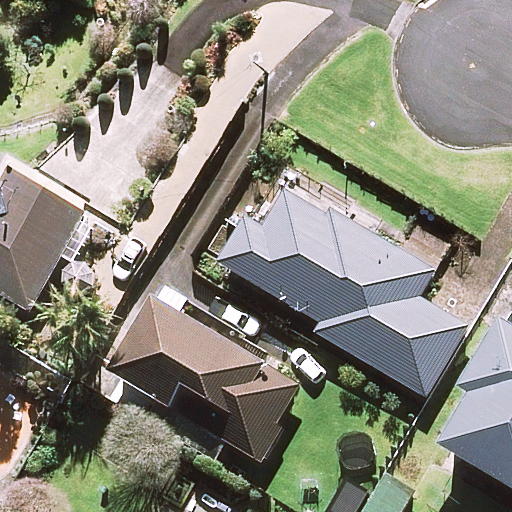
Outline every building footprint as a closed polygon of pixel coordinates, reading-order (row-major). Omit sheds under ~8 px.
[(0,191),(0,295),(30,313),(65,255),(75,261),(98,221),(12,170),(0,191)] [(325,217),(282,191),(261,227),(246,218),(219,265),(320,324),(315,333),(378,370),(436,271),(330,209),(325,217)] [(109,376),(258,461),(264,465),(283,431),(277,428),(302,385),(182,316),(190,303),(168,290),(160,304),(153,299),(142,293),(123,325),(134,331),(109,376)] [(511,327),(504,323),(434,443),(511,488),(511,327)] [(370,494),(360,511),(403,511),(414,493),(381,475),(370,494)]
